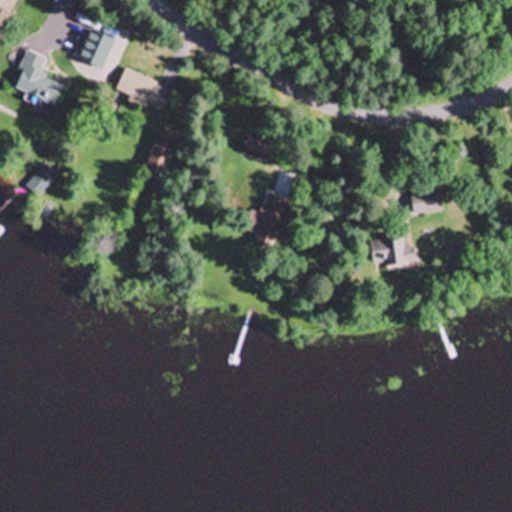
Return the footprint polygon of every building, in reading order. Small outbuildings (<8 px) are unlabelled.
[(0,45),(15,23),(0,13),(0,45)] [(56,106),(64,85),(40,75),(46,60),(29,53),(14,90),(56,106)] [(164,115),(175,90),(126,69),(115,94),(164,115)] [(179,140),(159,132),(146,168),(166,176),(179,140)] [(241,155),(269,164),(275,144),(247,135),(241,155)] [(25,189),(39,199),(52,182),(39,172),(25,189)] [(413,216),(443,212),(440,192),(410,196),(413,216)] [(252,211),(246,236),(284,244),(294,202),(268,196),(263,214),(252,211)] [(417,264),(414,245),(406,247),(404,237),(370,242),(374,266),(385,264),(386,268),(417,264)]
